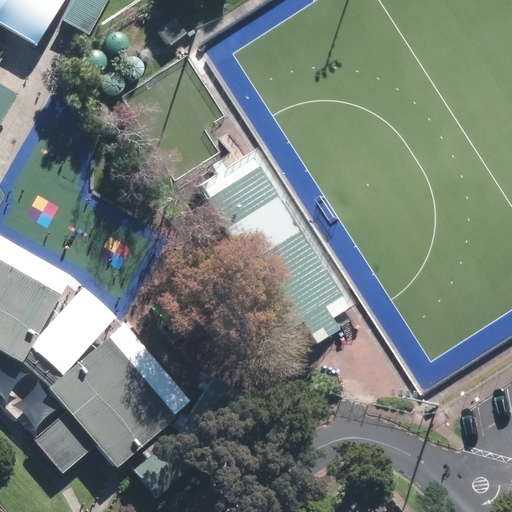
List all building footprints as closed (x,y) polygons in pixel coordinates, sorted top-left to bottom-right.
[(108,0),(73,0),(62,19),(89,34),(108,0)] [(107,52),(110,55),(114,57),(118,57),(122,56),(125,54),(128,50),(129,46),(128,42),(127,38),(124,35),(120,33),(116,33),(113,33),(109,35),(106,38),(105,41),(104,45),(105,49),(107,52)] [(85,65),(88,68),(92,70),(96,70),(100,69),(103,66),(105,63),(106,59),(106,55),(105,51),(102,48),(98,46),(94,46),(90,46),(87,48),(84,51),(83,54),(82,58),(83,62),(85,65)] [(124,76),(127,79),(130,80),(135,81),(139,80),(142,77),(144,74),(145,70),(145,66),(144,62),(141,59),(137,57),(133,56),(129,57),(126,59),(123,61),(122,65),(121,69),(122,72),(124,76)] [(101,91),(104,94),(108,96),(112,96),(116,95),(119,92),(121,89),(123,85),(122,81),(121,77),(118,74),(114,72),(110,71),(107,72),(103,74),(100,77),(99,80),(98,84),(99,88),(101,91)] [(0,126),(17,95),(0,85),(0,126)] [(254,158),(184,201),(284,362),(353,320),(254,158)] [(0,349),(21,362),(72,277),(0,233),(0,202),(4,194),(0,187),(0,349)] [(178,416),(111,335),(49,387),(69,411),(35,439),(62,471),(96,443),(116,467),(178,416)]
